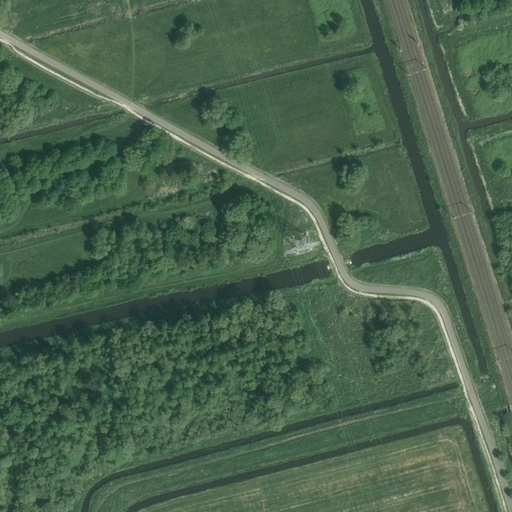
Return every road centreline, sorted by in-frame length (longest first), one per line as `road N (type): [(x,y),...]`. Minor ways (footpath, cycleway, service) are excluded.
road 1 (unknown): [(0,40),(303,209),(339,281)]
road 2 (unknown): [(504,511),(438,317),(419,301),(365,296),(339,281)]
